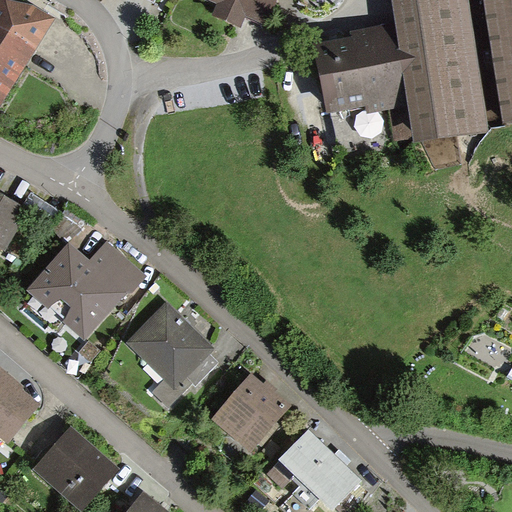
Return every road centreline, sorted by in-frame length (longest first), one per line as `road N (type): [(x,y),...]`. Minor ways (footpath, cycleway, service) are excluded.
road 1 (residential): [(64,182),(366,449)]
road 2 (residential): [(0,327),(205,511)]
road 3 (residential): [(64,182),(105,131),(117,81),(104,36),(71,0)]
road 4 (residential): [(366,449),(384,436),(511,452)]
